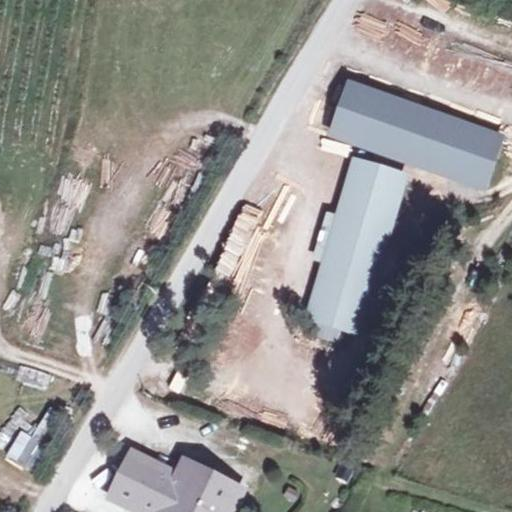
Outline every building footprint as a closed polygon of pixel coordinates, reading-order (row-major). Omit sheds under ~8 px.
[(474,188),(491,139),(339,86),(322,136),(474,188)] [(353,169),(304,323),(356,338),(402,183),(353,169)] [(209,285),(246,300),(271,238),(262,235),(276,201),(247,189),(209,285)] [(235,344),(239,321),(225,319),(221,341),(235,344)] [(47,390),(51,375),(20,366),(16,381),(47,390)] [(174,372),(168,391),(182,395),(187,375),(174,372)] [(23,435),(39,416),(23,402),(0,428),(0,442),(4,446),(18,430),(23,435)] [(27,470),(61,417),(48,409),(30,438),(21,432),(5,456),(27,470)] [(157,435),(149,452),(159,456),(166,439),(157,435)] [(135,456),(114,501),(135,511),(235,511),(245,493),(188,462),(177,480),(135,456)]
